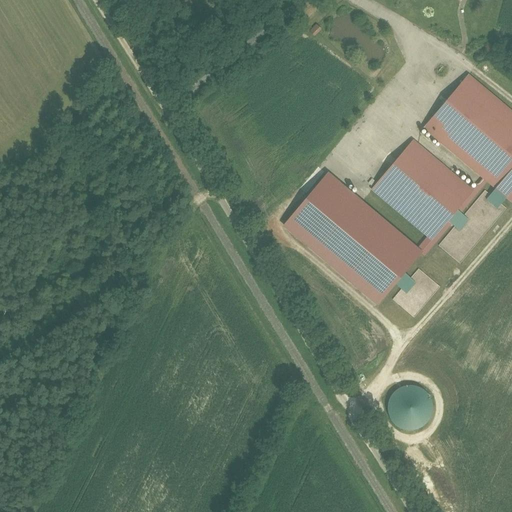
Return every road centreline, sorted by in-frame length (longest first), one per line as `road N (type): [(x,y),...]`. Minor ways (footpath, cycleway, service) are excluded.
road 1 (unclassified): [(412,511),(166,111),(300,0)]
road 2 (track): [(166,111),(95,0)]
road 3 (track): [(216,191),(200,197),(156,294)]
